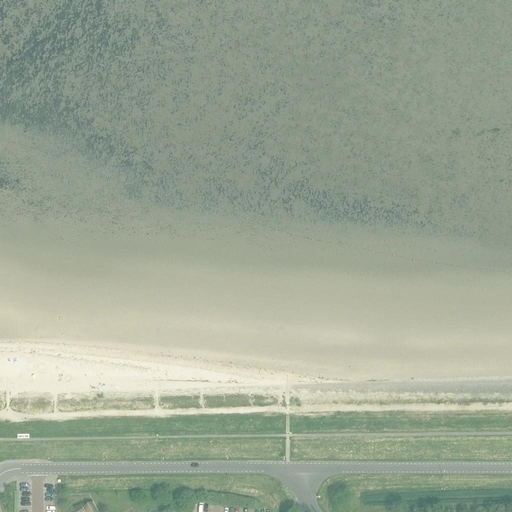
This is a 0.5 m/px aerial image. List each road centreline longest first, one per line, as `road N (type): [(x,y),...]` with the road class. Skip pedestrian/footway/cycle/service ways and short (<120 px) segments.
road 1 (secondary): [(0,475),(307,470)]
road 2 (residential): [(511,468),(307,470)]
